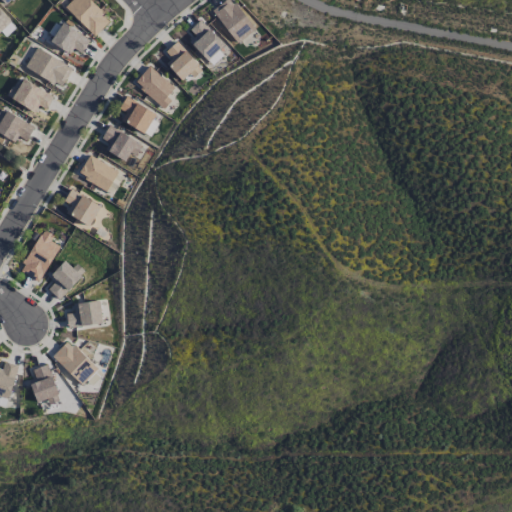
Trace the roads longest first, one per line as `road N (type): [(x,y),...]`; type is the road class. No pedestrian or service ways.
road 1 (residential): [(172,0),(152,16),(0,238)]
road 2 (residential): [(511,46),(311,0)]
